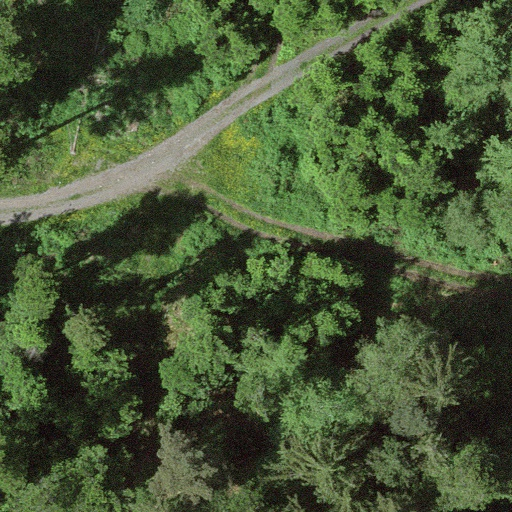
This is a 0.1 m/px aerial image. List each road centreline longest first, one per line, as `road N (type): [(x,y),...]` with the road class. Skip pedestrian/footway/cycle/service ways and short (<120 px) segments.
road 1 (track): [(124,511),(139,462),(139,320),(153,274),(149,171),(263,220),(511,274)]
road 2 (track): [(0,208),(149,171),(270,70),(416,0)]
